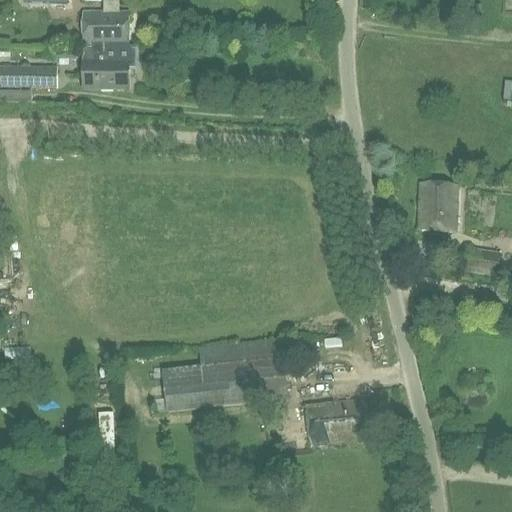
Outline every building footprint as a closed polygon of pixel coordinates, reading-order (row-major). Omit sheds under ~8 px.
[(103,2),(103,12),(82,13),(82,48),(90,48),(128,48),(128,12),(119,12),(119,3),(118,0),(84,0),(84,2),(103,2)] [(83,63),(82,90),(100,90),(100,92),(113,92),(113,90),(128,90),(128,70),(128,65),(137,65),(137,48),(128,48),(90,48),(90,63),(83,63)] [(0,67),(0,87),(57,89),(58,68),(0,67)] [(511,82),(505,82),(503,101),(511,101),(511,82)] [(420,185),(417,231),(455,233),(458,187),(420,185)] [(511,228),(511,222),(511,193),(485,187),(480,209),(487,211),(484,222),(511,228)] [(467,248),(463,273),(497,278),(502,253),(467,248)] [(511,266),(504,265),(501,276),(511,278),(511,266)] [(288,401),(284,359),(282,340),(241,344),(243,364),(163,372),(166,414),(288,401)] [(362,439),(358,400),(307,406),(311,444),(362,439)]
